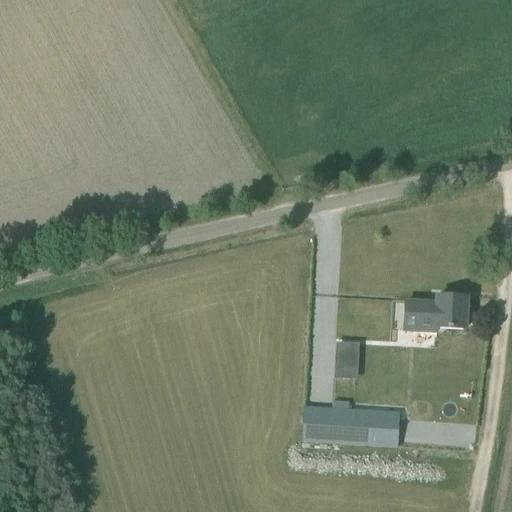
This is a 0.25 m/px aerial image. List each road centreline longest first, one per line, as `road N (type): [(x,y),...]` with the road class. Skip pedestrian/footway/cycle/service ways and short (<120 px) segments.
road 1 (unclassified): [(0,280),(511,172)]
road 2 (track): [(510,172),(473,511)]
